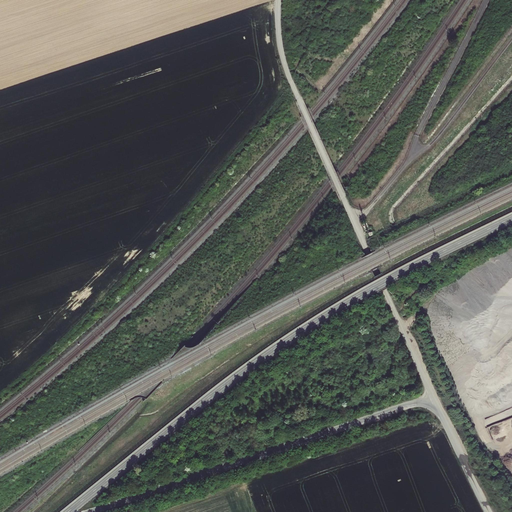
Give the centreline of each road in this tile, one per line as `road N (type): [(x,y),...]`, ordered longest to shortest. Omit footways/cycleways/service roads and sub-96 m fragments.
road 1 (track): [(434,396),(287,73),(278,0)]
road 2 (secondary): [(68,511),(243,370),(376,285)]
road 3 (unclassified): [(90,511),(434,396)]
road 4 (secondary): [(511,217),(376,285)]
road 5 (unclassified): [(488,511),(434,396)]
